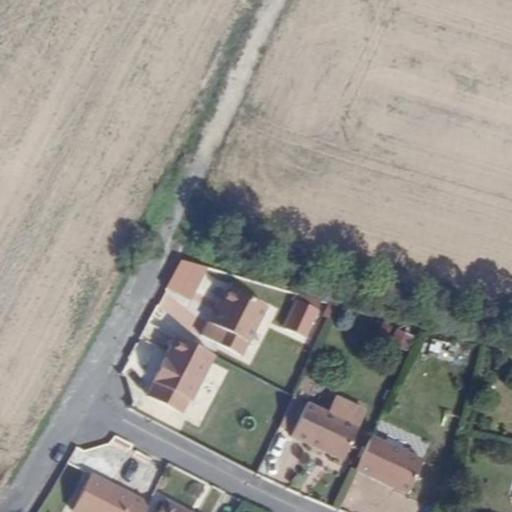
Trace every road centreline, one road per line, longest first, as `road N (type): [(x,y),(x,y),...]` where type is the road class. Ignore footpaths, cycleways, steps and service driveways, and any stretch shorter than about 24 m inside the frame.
road 1 (residential): [(90,399),(182,190),(267,36)]
road 2 (residential): [(90,399),(307,511)]
road 3 (residential): [(14,511),(90,399)]
